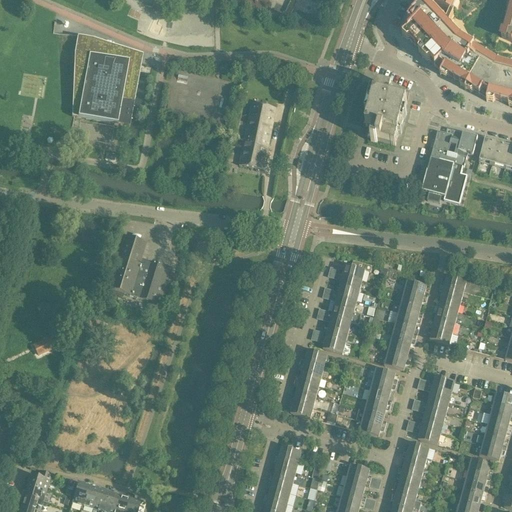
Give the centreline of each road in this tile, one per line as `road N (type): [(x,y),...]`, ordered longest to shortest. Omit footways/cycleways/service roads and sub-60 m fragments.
road 1 (unclassified): [(290,231),(23,195)]
road 2 (tertiary): [(343,45),(290,231)]
road 3 (tertiary): [(300,232),(353,47)]
road 4 (residential): [(281,429),(324,263)]
road 5 (tertiary): [(244,419),(283,280)]
